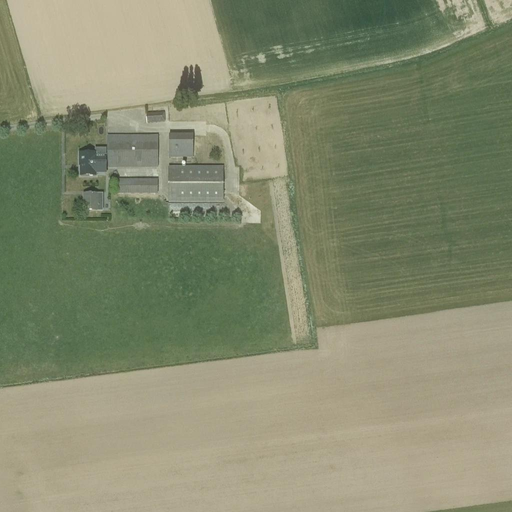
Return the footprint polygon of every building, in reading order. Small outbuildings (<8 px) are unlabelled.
[(147,124),(165,123),(164,113),(146,114),(147,124)] [(158,136),(107,136),(107,169),(158,169),(158,136)] [(208,136),(169,136),(169,158),(193,159),(193,155),(207,155),(207,139),(208,139),(208,136)] [(96,177),(96,174),(106,174),(105,156),(96,157),(96,154),(79,155),(79,169),(80,169),(80,177),(96,177)] [(168,167),(168,203),(223,203),(223,168),(168,167)] [(157,195),(157,180),(117,180),(117,195),(157,195)] [(83,195),(83,212),(98,212),(98,195),(83,195)]
